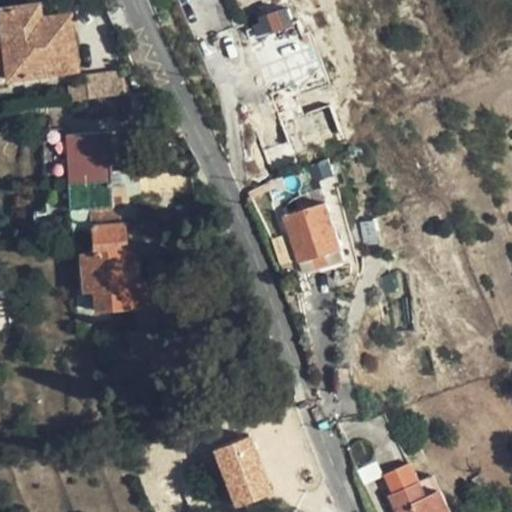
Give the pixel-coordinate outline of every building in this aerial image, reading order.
[(0,12),(1,23),(0,23),(0,71),(8,70),(9,80),(80,70),(72,14),(42,17),(41,7),(0,11),(0,12)] [(255,39),(293,25),(286,7),(248,22),(255,39)] [(85,75),(86,86),(87,97),(124,93),(121,71),(85,75)] [(66,88),(68,99),(87,97),(86,86),(66,88)] [(160,109),(159,92),(128,96),(130,113),(160,109)] [(92,209),(92,222),(119,222),(118,206),(124,206),(122,184),(111,185),(109,152),(118,152),(117,132),(69,135),(73,210),(92,209)] [(295,275),(301,273),(298,263),(342,249),(322,189),(336,188),(327,162),(306,169),(313,192),(293,198),(297,211),(277,217),(295,275)] [(125,223),(119,222),(92,222),(94,251),(81,253),(85,291),(94,291),(96,310),(147,305),(145,283),(137,283),(134,244),(126,244),(125,223)] [(345,258),(342,249),(298,263),(301,273),(345,258)] [(271,493),(251,438),(214,452),(235,507),(271,493)] [(401,468),(381,477),(397,511),(450,511),(433,476),(410,486),(401,468)]
